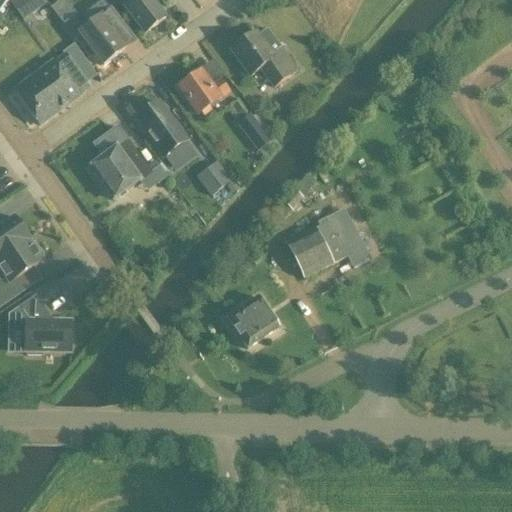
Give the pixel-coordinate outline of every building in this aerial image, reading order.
[(0,0),(0,11),(8,0),(0,0)] [(61,0),(51,8),(63,24),(76,14),(65,0),(61,0)] [(117,0),(124,9),(145,36),(166,20),(153,3),(157,0),(135,0),(134,1),(133,0),(117,0)] [(104,67),(124,52),(111,34),(122,26),(111,11),(79,35),(104,67)] [(275,90),(299,73),(280,48),(271,55),(255,34),(230,52),(250,80),(254,77),(261,72),(275,90)] [(55,64),(15,94),(39,127),(61,111),(66,107),(79,97),(87,91),(89,89),(86,85),(66,57),(55,64)] [(220,101),(229,94),(220,82),(211,89),(201,74),(179,90),(198,117),(220,102),(220,101)] [(187,143),(159,104),(135,121),(163,160),(187,143)] [(238,127),(257,152),(270,142),(250,117),(238,127)] [(108,155),(90,168),(114,202),(140,183),(152,174),(127,140),(118,128),(93,146),(94,147),(99,143),(108,155)] [(231,184),(217,164),(208,171),(196,179),(210,199),(231,184)] [(304,280),(332,266),(365,250),(345,213),(318,226),(319,230),(287,246),(304,280)] [(0,262),(28,243),(30,242),(14,219),(0,229),(0,262)] [(31,247),(28,243),(0,262),(0,271),(7,282),(0,287),(0,310),(24,294),(16,281),(33,270),(42,263),(40,260),(43,258),(34,245),(31,247)] [(35,298),(18,310),(26,322),(25,322),(25,354),(27,354),(27,357),(42,358),(42,354),(70,355),(71,323),(52,322),(35,298)] [(247,351),(279,331),(258,299),(227,320),(247,351)]
